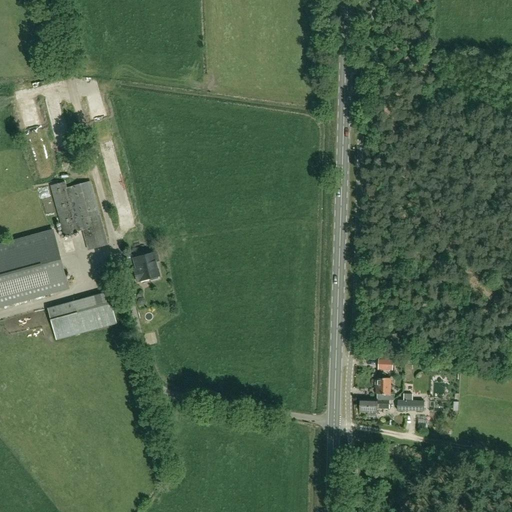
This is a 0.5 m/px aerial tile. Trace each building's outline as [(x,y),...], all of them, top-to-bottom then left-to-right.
[(107,244),(90,181),(67,187),(65,182),(51,186),(64,235),(83,230),(89,249),(107,244)] [(52,230),(0,245),(0,307),(69,288),(52,230)] [(75,243),(67,245),(69,254),(77,252),(75,243)] [(159,279),(158,276),(159,275),(156,261),(158,260),(156,252),(133,258),(137,272),(135,273),(137,281),(149,278),(150,281),(159,279)] [(116,304),(122,302),(119,289),(112,291),(116,304)] [(58,339),(117,322),(108,291),(49,308),(58,339)] [(392,370),(392,360),(378,359),(378,369),(392,370)] [(377,399),(389,400),(389,399),(393,400),(394,394),(390,394),(390,378),(382,378),(376,378),(376,394),(377,394),(377,399)] [(443,402),(452,401),(451,392),(442,393),(443,402)] [(413,400),(412,393),(404,393),(403,400),(397,400),(397,410),(424,411),(424,401),(413,400)] [(389,400),(377,399),(360,399),(360,412),(368,412),(368,415),(376,415),(376,412),(377,412),(377,408),(389,408),(389,400)]
